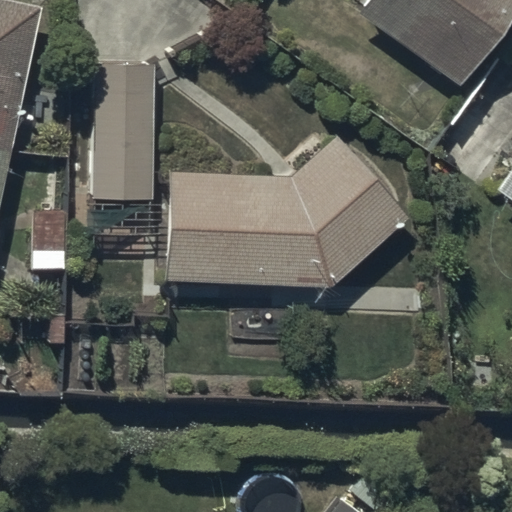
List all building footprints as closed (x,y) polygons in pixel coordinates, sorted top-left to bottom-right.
[(0,0),(0,145),(1,143),(30,0),(0,0)] [(352,0),(452,70),(501,0),(352,0)] [(149,54),(88,52),(85,184),(146,185),(149,54)] [(283,163),(163,158),(159,268),(323,275),(401,206),(327,124),(283,163)] [(511,144),(490,175),(511,190),(511,144)] [(60,205),(25,204),(24,262),(58,263),(60,205)]
